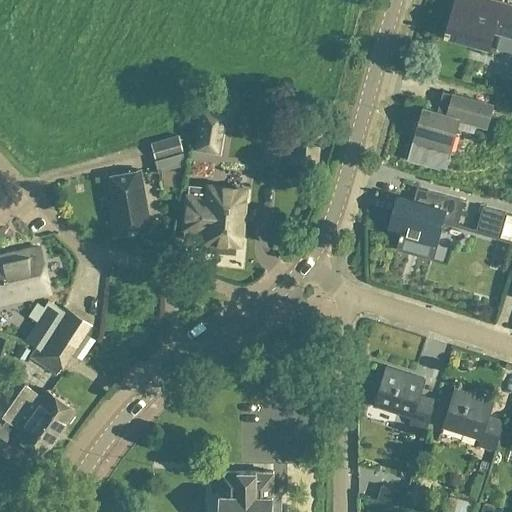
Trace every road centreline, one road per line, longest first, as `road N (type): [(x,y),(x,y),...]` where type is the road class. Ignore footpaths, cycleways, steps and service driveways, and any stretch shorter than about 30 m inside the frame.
road 1 (unclassified): [(305,266),(331,219),(394,0)]
road 2 (residential): [(340,511),(340,328),(350,298)]
road 3 (residential): [(173,274),(93,255),(0,165)]
road 4 (unclassified): [(60,511),(117,426),(171,374)]
road 5 (residential): [(350,298),(511,349)]
